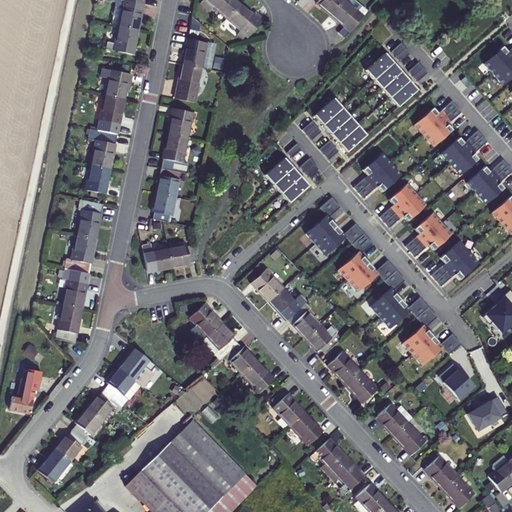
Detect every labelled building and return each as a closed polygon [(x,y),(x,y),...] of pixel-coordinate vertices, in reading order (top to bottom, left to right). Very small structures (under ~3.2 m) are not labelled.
[(144,4),(141,3),(124,0),(115,0),(112,20),(114,21),(119,25),(136,28),(138,22),(140,22),(144,4)] [(227,18),(240,3),(237,0),(201,0),(200,3),(209,10),(213,6),(227,18)] [(314,0),(317,2),(316,4),(331,16),(344,1),(342,0),(314,0)] [(353,0),(344,0),(344,1),(358,13),(356,14),(362,19),(368,12),(353,0)] [(358,13),(344,1),(331,16),(344,28),(339,33),(345,38),(362,19),(356,14),(358,13)] [(248,33),(262,17),(257,12),(255,15),(240,3),(227,18),(241,30),(237,35),(243,40),(248,33)] [(134,54),(139,29),(136,28),(119,25),(115,42),(108,40),(106,48),(134,54)] [(181,64),(201,68),(206,43),(186,38),(181,64)] [(402,60),(410,51),(400,42),(392,51),(402,60)] [(492,74),(511,56),(511,46),(506,52),(501,46),(482,63),(492,74)] [(386,51),(364,70),(372,80),(394,61),(386,51)] [(511,56),(492,74),(502,85),(511,76),(511,56)] [(372,80),(380,89),(402,69),(394,61),(372,80)] [(409,70),(417,78),(425,71),(418,62),(409,70)] [(174,98),(194,102),(201,68),(181,64),(174,98)] [(107,78),(104,95),(125,99),(128,82),(131,82),(132,75),(130,74),(109,70),(102,68),(100,76),(107,78)] [(388,98),(410,78),(402,69),(380,89),(388,98)] [(470,83),(464,76),(460,80),(466,87),(470,83)] [(388,98),(396,107),(418,88),(410,78),(388,98)] [(118,134),(125,99),(104,95),(97,130),(118,134)] [(341,107),(333,98),(313,115),(321,125),(341,107)] [(422,136),(455,106),(450,101),(437,113),(432,107),(412,124),(422,136)] [(460,112),(455,106),(422,136),(432,147),(451,130),(446,124),(460,112)] [(349,116),(341,107),(321,125),(329,133),(349,116)] [(167,134),(187,138),(192,112),(172,108),(167,134)] [(357,125),(349,116),(329,133),(337,142),(357,125)] [(311,138),(320,131),(312,121),(303,128),(311,138)] [(365,134),(357,125),(337,142),(345,152),(365,134)] [(97,130),(90,166),(111,171),(118,134),(97,130)] [(463,142),(458,137),(440,154),(449,164),(481,136),(477,130),(463,142)] [(178,173),(180,173),(187,138),(167,134),(160,169),(163,170),(178,173)] [(458,174),(477,158),(472,153),(486,141),(481,136),(449,164),(458,174)] [(320,148),(329,158),(338,151),(329,140),(320,148)] [(381,154),(362,170),(366,175),(352,187),(357,193),(389,164),(381,154)] [(291,167),(283,157),(264,175),(272,184),(291,167)] [(310,176),(319,167),(310,157),(300,165),(310,176)] [(489,171),(484,167),(466,183),(475,193),(507,165),(502,159),(489,171)] [(399,175),(389,164),(357,193),(362,198),(376,186),(381,192),(399,175)] [(484,203),(502,187),(498,182),(511,170),(507,165),(475,193),(484,203)] [(106,196),(111,171),(90,166),(85,192),(106,196)] [(299,176),(291,167),(272,184),(280,193),(299,176)] [(155,194),(175,198),(179,180),(177,180),(178,173),(163,170),(162,177),(159,176),(155,194)] [(288,202),(308,185),(299,176),(280,193),(288,202)] [(406,183),(388,200),(392,205),(378,217),(383,222),(415,194),(406,183)] [(160,221),(168,222),(169,216),(171,216),(175,198),(155,194),(151,212),(154,213),(153,219),(160,221)] [(425,205),(415,194),(383,222),(388,228),(402,216),(406,221),(425,205)] [(500,223),(511,212),(511,198),(509,195),(490,212),(500,223)] [(314,244),(335,225),(328,217),(339,206),(331,197),(319,207),(325,214),(304,232),(314,244)] [(104,205),(81,200),(79,210),(82,210),(77,236),(97,240),(104,205)] [(511,212),(500,223),(509,235),(511,232),(511,212)] [(432,213),(413,229),(418,234),(404,246),(409,251),(441,223),(432,213)] [(343,234),(335,225),(314,244),(324,255),(345,237),(351,244),(363,233),(354,223),(343,234)] [(451,234),(441,223),(409,251),(414,257),(427,245),(432,250),(451,234)] [(346,280),(367,262),(360,253),(372,243),(363,233),(351,244),(357,251),(336,269),(346,280)] [(65,270),(89,274),(97,240),(77,236),(72,261),(67,260),(65,270)] [(444,263),(430,275),(435,281),(468,252),(458,240),(439,257),(444,263)] [(184,245),(166,249),(169,269),(188,265),(187,263),(195,261),(192,246),(185,247),(184,245)] [(142,256),(145,271),(151,270),(151,272),(169,269),(166,249),(148,252),(148,255),(142,256)] [(468,252),(435,281),(440,286),(454,274),(458,280),(478,263),(468,252)] [(375,270),(367,262),(346,280),(356,292),(377,274),(383,280),(395,270),(386,260),(375,270)] [(266,299),(281,285),(264,267),(249,281),(266,299)] [(63,306),(82,310),(89,274),(65,270),(63,280),(68,281),(63,306)] [(379,317),(400,299),(392,290),(404,280),(395,270),(383,280),(389,288),(369,306),(379,317)] [(297,295),(293,299),(281,285),(266,299),(279,313),(281,311),(286,316),(297,305),(302,301),(297,295)] [(511,292),(509,289),(501,296),(503,298),(481,317),(488,324),(491,322),(500,333),(511,322),(511,292)] [(407,307),(400,299),(379,317),(389,328),(409,310),(415,317),(427,307),(419,297),(407,307)] [(303,335),(318,322),(305,308),(307,306),(302,301),(297,305),(286,316),(303,335)] [(202,340),(206,336),(220,323),(203,304),(188,318),(193,323),(188,328),(200,342),(202,340)] [(75,344),(77,335),(82,310),(63,306),(58,331),(56,340),(73,344),(75,344)] [(411,354),(432,335),(424,327),(436,316),(427,307),(415,317),(422,324),(401,342),(411,354)] [(318,322),(303,335),(316,349),(317,347),(322,353),(338,338),(333,332),(334,331),(322,318),(318,322)] [(233,336),(220,323),(206,336),(202,340),(219,359),(225,354),(237,343),(231,337),(233,336)] [(439,344),(432,335),(411,354),(421,365),(442,347),(448,354),(460,343),(451,333),(439,344)] [(229,362),(241,375),(256,361),(244,348),(243,349),(237,343),(225,354),(231,360),(229,362)] [(125,355),(114,369),(130,382),(135,386),(138,388),(149,374),(148,373),(151,368),(152,367),(130,349),(125,355)] [(357,368),(340,350),(326,363),(342,381),(357,368)] [(273,381),(256,361),(241,375),(259,394),(273,381)] [(357,368),(342,381),(360,400),(374,387),(357,368)] [(104,385),(100,390),(112,400),(119,406),(135,386),(130,382),(114,369),(102,383),(104,385)] [(458,400),(473,386),(457,369),(442,382),(458,400)] [(35,391),(39,374),(23,371),(19,392),(32,395),(33,390),(35,391)] [(93,394),(82,409),(98,421),(109,407),(115,412),(119,406),(112,400),(100,390),(95,396),(93,394)] [(19,392),(17,398),(30,400),(32,395),(19,392)] [(289,427),(304,413),(286,394),(271,408),(289,427)] [(506,411),(496,395),(489,399),(488,397),(480,402),(481,404),(466,414),(477,430),(506,411)] [(30,400),(17,398),(10,396),(8,409),(28,413),(30,400)] [(374,416),(391,435),(406,421),(410,417),(398,404),(393,409),(388,403),(374,416)] [(72,425),(68,430),(80,440),(84,435),(86,436),(98,421),(82,409),(70,424),(72,425)] [(321,432),(304,413),(289,427),(307,446),(321,432)] [(170,441),(206,479),(217,468),(229,457),(193,419),(170,441)] [(423,440),(406,421),(391,435),(408,453),(423,440)] [(61,434),(50,448),(65,461),(77,447),(75,446),(80,440),(68,430),(63,436),(61,434)] [(346,459),(328,440),(309,457),(315,463),(319,460),(324,465),(320,469),(326,477),(346,459)] [(206,479),(170,441),(141,467),(177,506),(206,479)] [(49,481),(65,461),(50,448),(34,469),(49,481)] [(455,474),(437,455),(422,469),(440,488),(455,474)] [(499,492),(511,480),(511,467),(506,460),(502,455),(490,464),(490,468),(493,471),(486,476),(499,492)] [(217,468),(206,479),(177,506),(183,511),(231,511),(256,486),(244,474),(229,457),(217,468)] [(363,478),(346,459),(326,477),(333,484),(337,480),(342,485),(338,489),(343,495),(363,478)] [(183,511),(177,506),(141,467),(123,484),(147,511),(183,511)] [(455,474),(440,488),(457,507),(472,493),(455,474)] [(355,498),(367,511),(378,511),(387,504),(369,485),(355,498)] [(494,501),(487,493),(479,501),(483,505),(485,508),(494,501)] [(79,511),(98,511),(90,503),(79,511)]
